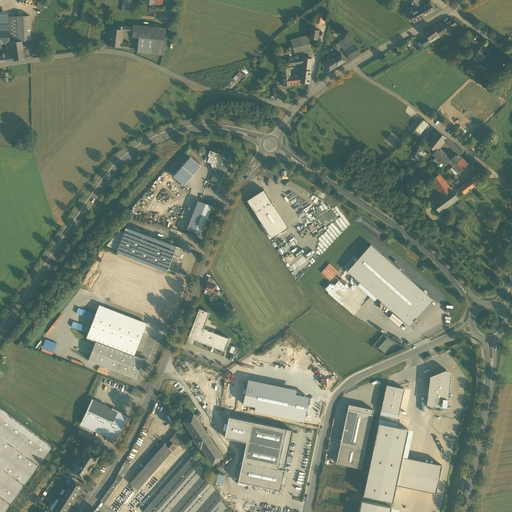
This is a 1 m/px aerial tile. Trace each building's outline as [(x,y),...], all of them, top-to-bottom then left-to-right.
[(407,0),(413,4),(417,9),(418,10),(419,8),(421,7),(417,2),(418,0),(407,0)] [(419,8),(424,16),(433,11),(429,2),(421,7),(419,8)] [(142,18),(154,19),(155,8),(149,8),(148,12),(142,11),(142,18)] [(413,22),(424,16),(419,8),(418,10),(417,9),(408,14),(413,22)] [(0,11),(0,24),(9,24),(8,16),(8,11),(0,11)] [(314,23),(324,24),(327,12),(320,11),(316,14),(314,23)] [(29,15),(17,16),(18,42),(22,41),(30,40),(29,15)] [(11,42),(18,42),(17,16),(8,16),(9,24),(9,31),(10,42),(11,42)] [(443,24),(448,31),(449,31),(457,26),(452,18),(443,24)] [(433,28),(438,34),(440,37),(445,33),(448,31),(443,24),(441,21),(439,22),(432,26),(433,28)] [(137,52),(163,55),(166,28),(133,25),(132,27),(132,31),(132,36),(138,37),(137,52)] [(427,37),(429,40),(438,34),(433,28),(424,34),(427,37)] [(108,46),(129,48),(130,43),(122,42),(123,30),(117,30),(117,29),(109,29),(108,46)] [(309,38),(317,39),(319,30),(311,29),(310,31),(309,35),(309,38)] [(0,31),(0,42),(6,42),(10,42),(9,31),(0,31)] [(440,37),(438,34),(429,40),(430,42),(431,43),(440,37)] [(290,40),(293,48),(296,47),(309,44),(310,43),(309,38),(309,35),(308,35),(305,36),(305,35),(304,35),(304,36),(290,40)] [(424,47),(430,42),(429,40),(427,37),(421,42),(424,47)] [(342,47),(350,61),(361,54),(357,47),(354,43),(347,38),(338,43),(341,48),(342,47)] [(452,47),(454,50),(464,44),(462,39),(459,40),(460,42),(452,47)] [(468,44),(474,49),(478,43),(472,39),(468,44)] [(18,42),(11,42),(13,60),(24,59),(24,54),(22,41),(18,42)] [(310,48),(309,44),(296,47),(297,52),(310,48)] [(482,61),(485,58),(490,51),(481,45),(475,54),(480,58),(480,59),(482,61)] [(335,57),(332,59),(336,66),(345,61),(341,54),(339,55),(338,53),(334,56),(335,57)] [(289,66),(302,64),(303,58),(288,60),(289,66)] [(332,69),(336,66),(332,59),(332,58),(325,63),(324,63),(327,67),(329,70),(331,68),(332,69)] [(479,66),(485,70),(491,62),(485,58),(482,61),(479,66)] [(300,84),(300,82),(301,75),(290,75),(289,68),(281,69),(283,86),(300,84)] [(250,74),(244,69),(242,71),(243,73),(242,74),(247,77),(250,74)] [(301,70),(301,75),(300,82),(308,83),(310,71),(301,70)] [(415,129),(420,134),(428,125),(423,120),(415,129)] [(438,147),(443,141),(446,138),(438,131),(427,145),(435,151),(438,147)] [(443,141),(451,147),(453,143),(446,138),(443,141)] [(450,159),(438,147),(435,151),(432,154),(444,166),(448,161),(450,159)] [(215,159),(218,154),(210,151),(207,156),(209,157),(207,162),(211,163),(210,164),(213,169),(215,170),(216,167),(215,165),(217,160),(215,159)] [(415,156),(418,161),(425,157),(421,152),(415,156)] [(448,161),(453,166),(462,158),(457,153),(450,159),(448,161)] [(211,180),(217,182),(221,170),(227,172),(228,168),(227,167),(227,166),(227,163),(226,160),(224,158),(222,157),(223,156),(218,154),(215,159),(217,160),(215,165),(216,167),(215,170),(211,180)] [(173,176),(182,184),(199,165),(190,157),(173,176)] [(467,165),(462,158),(453,166),(452,167),(455,170),(453,172),(455,175),(458,173),(467,165)] [(439,193),(441,196),(451,190),(440,174),(430,180),(439,193)] [(467,183),(472,188),(481,180),(476,174),(467,183)] [(464,194),(472,188),(467,183),(459,188),(464,194)] [(451,189),(451,190),(441,196),(432,203),(439,213),(458,199),(451,189)] [(263,190),(247,200),(271,238),(288,227),(263,190)] [(441,196),(439,193),(430,200),(432,203),(441,196)] [(187,229),(201,234),(212,206),(197,201),(187,229)] [(126,227),(123,233),(146,241),(148,236),(126,227)] [(106,246),(117,250),(123,233),(119,231),(106,246)] [(117,250),(167,269),(176,247),(148,236),(146,241),(123,233),(117,250)] [(359,282),(377,297),(402,320),(426,294),(371,244),(347,271),(359,282)] [(182,249),(176,247),(167,269),(176,273),(180,261),(178,260),(182,249)] [(185,285),(117,258),(108,281),(176,308),(185,285)] [(330,280),(338,271),(329,262),(321,272),(330,280)] [(204,289),(212,291),(213,288),(214,285),(206,282),(204,289)] [(377,297),(359,282),(357,285),(374,300),(377,297)] [(426,294),(402,320),(409,326),(413,321),(417,317),(416,317),(432,299),(426,294)] [(86,338),(96,342),(134,356),(146,323),(99,305),(86,338)] [(209,312),(199,308),(188,337),(225,351),(229,339),(203,328),(209,312)] [(378,347),(381,349),(389,340),(387,338),(378,347)] [(389,340),(381,349),(385,353),(393,344),(389,340)] [(88,360),(126,375),(134,356),(96,342),(88,360)] [(237,348),(231,345),(229,352),(235,354),(233,353),(235,347),(237,348)] [(143,359),(134,356),(126,375),(136,379),(143,359)] [(426,405),(430,405),(430,402),(428,401),(431,377),(442,372),(449,373),(445,407),(447,407),(450,376),(450,374),(450,373),(448,371),(446,370),(444,370),(429,376),(426,405)] [(430,405),(445,407),(449,373),(442,372),(431,377),(428,401),(430,402),(430,405)] [(254,411),(303,421),(309,397),(245,383),(241,403),(255,406),(254,411)] [(404,388),(386,385),(381,411),(398,414),(404,388)] [(30,389),(18,405),(60,435),(71,419),(30,389)] [(92,399),(90,403),(126,419),(127,415),(112,408),(111,409),(107,407),(107,406),(92,399)] [(90,403),(82,420),(117,437),(126,419),(90,403)] [(373,409),(348,404),(340,443),(364,448),(373,409)] [(0,405),(0,511),(3,511),(53,444),(0,405)] [(398,414),(381,411),(378,422),(396,426),(398,414)] [(201,447),(212,464),(222,456),(193,414),(183,421),(194,437),(193,438),(200,448),(201,447)] [(226,430),(224,437),(246,442),(250,421),(228,417),(227,424),(226,430)] [(117,437),(82,420),(80,424),(115,441),(117,437)] [(282,476),(284,469),(278,468),(286,429),(250,421),(246,442),(238,481),(246,483),(280,490),(281,483),(282,476)] [(396,426),(378,422),(363,495),(392,501),(396,484),(402,456),(408,429),(396,426)] [(169,439),(172,442),(169,446),(165,443),(164,443),(161,440),(141,463),(145,466),(130,483),(138,489),(172,450),(173,451),(177,446),(176,446),(184,437),(179,428),(169,439)] [(292,430),(286,429),(278,468),(284,469),(286,460),(287,455),(292,430)] [(408,429),(402,456),(407,457),(412,430),(408,429)] [(340,443),(336,463),(360,468),(364,448),(340,443)] [(72,472),(82,479),(97,456),(87,449),(81,458),(80,457),(77,462),(78,463),(72,472)] [(143,510),(144,511),(228,511),(193,453),(143,510)] [(441,465),(407,457),(402,456),(396,484),(435,493),(441,465)] [(100,501),(104,503),(129,469),(123,465),(120,469),(114,481),(100,501)] [(224,475),(218,473),(216,482),(222,484),(224,475)] [(71,480),(68,485),(78,491),(82,486),(76,483),(72,480),(71,480)] [(68,485),(65,490),(75,496),(78,491),(68,485)] [(65,490),(62,495),(72,501),(75,496),(65,490)] [(62,495),(59,500),(69,506),(72,501),(62,495)] [(59,500),(55,505),(66,511),(69,506),(59,500)] [(391,507),(362,501),(359,511),(389,511),(391,507)]
